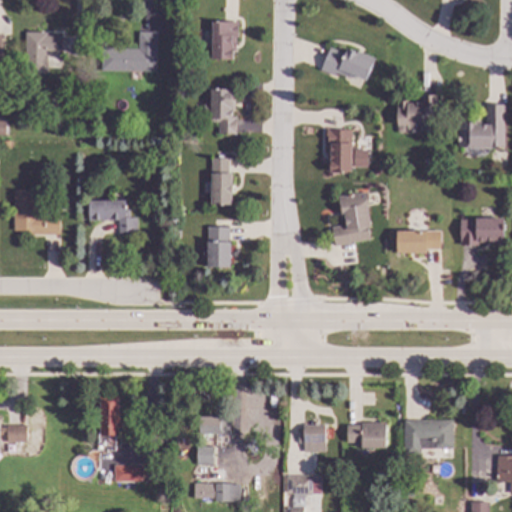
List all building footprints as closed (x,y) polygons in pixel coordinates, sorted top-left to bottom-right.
[(238,38),(234,38),(235,60),(212,60),(211,22),(238,22),(238,38)] [(47,36),(62,36),(62,53),(47,53),(47,74),(25,74),(25,33),(47,33),(47,36)] [(156,73),(101,72),(101,49),(138,50),(138,33),(157,33),(156,73)] [(373,62),(366,81),(354,77),(351,79),(336,73),(335,76),(321,70),(330,45),(373,62)] [(233,117),(236,117),(236,135),(218,135),(218,123),(207,123),(207,116),(204,117),(204,104),(210,104),(210,89),(233,89),(233,117)] [(438,126),(430,126),(430,131),(428,134),(400,134),(398,132),(398,103),(419,103),(419,95),(438,95),(438,126)] [(58,109),(47,109),(47,101),(58,101),(58,109)] [(504,105),(503,147),(458,146),(459,121),(485,121),(485,105),(504,105)] [(351,153),(356,153),(356,164),(350,164),(350,172),(330,172),(330,161),(326,161),(326,130),(351,130),(351,153)] [(11,150),(3,150),(3,142),(11,142),(11,150)] [(230,204),(211,205),(210,159),(229,159),(230,204)] [(39,218),(60,218),(60,235),(27,236),(27,232),(14,232),(14,191),(38,191),(39,218)] [(370,207),(367,207),(372,240),(334,246),(331,227),(342,226),(338,198),(368,193),(370,207)] [(127,212),(130,212),(130,218),(137,219),(137,236),(119,236),(119,221),(88,221),(88,202),(127,202),(127,212)] [(503,244),(460,246),(459,221),(502,219),(503,244)] [(230,267),(206,267),(206,261),(202,261),(202,247),(207,247),(207,227),(230,227),(230,267)] [(440,250),(426,250),(426,253),(396,253),(396,232),(440,231),(440,250)] [(118,410),(120,410),(120,427),(118,427),(118,435),(114,435),(114,449),(98,449),(98,433),(100,433),(100,419),(97,419),(98,394),(118,395),(118,410)] [(231,418),(231,434),(196,432),(198,417),(231,418)] [(453,448),(446,448),(446,457),(441,457),(441,448),(421,448),(421,454),(403,454),(404,419),(453,420),(453,448)] [(317,424),(324,424),(323,452),(301,451),(302,424),(310,424),(310,421),(317,421),(317,424)] [(374,422),(384,422),(385,447),(361,448),(361,445),(354,445),(354,442),(346,442),(346,425),(361,424),(361,421),(374,421),(374,422)] [(0,426),(6,426),(6,424),(27,424),(27,442),(6,442),(6,434),(0,434),(0,426)] [(212,446),(214,446),(214,464),(196,464),(196,446),(200,446),(200,436),(212,436),(212,446)] [(511,493),(509,493),(510,481),(496,481),(496,455),(511,455),(511,493)] [(142,482),(114,481),(114,463),(142,463),(142,482)] [(409,476),(400,476),(400,463),(409,463),(409,476)] [(311,494),(303,494),(303,507),(301,507),(301,511),(287,511),(287,505),(290,505),(291,493),(285,493),(285,475),(311,476),(311,494)] [(239,501),(214,501),(214,498),(193,497),(193,483),(239,484),(239,501)] [(488,511),(469,511),(470,500),(488,501),(488,511)]
